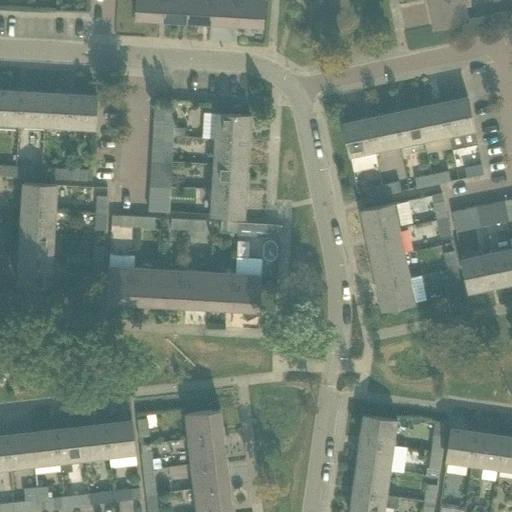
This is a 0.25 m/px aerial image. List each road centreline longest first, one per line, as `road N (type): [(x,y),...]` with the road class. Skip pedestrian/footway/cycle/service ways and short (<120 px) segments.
road 1 (residential): [(316,511),(341,266),(295,89)]
road 2 (residential): [(295,89),(279,73),(242,61),(0,48)]
road 3 (residential): [(295,89),(511,37)]
